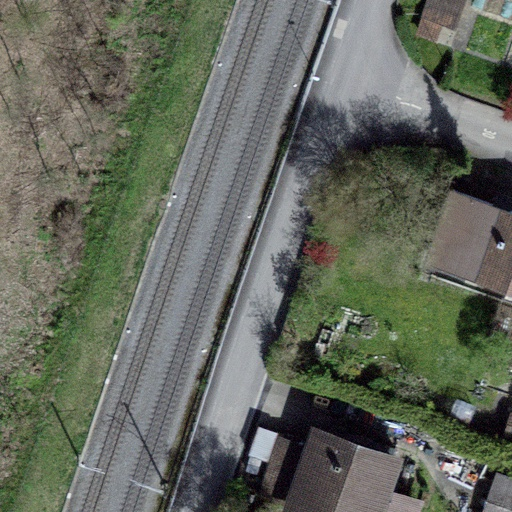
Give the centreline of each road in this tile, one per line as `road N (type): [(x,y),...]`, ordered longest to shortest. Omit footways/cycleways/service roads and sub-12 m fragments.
road 1 (residential): [(208,511),(351,92)]
road 2 (residential): [(351,92),(511,152)]
